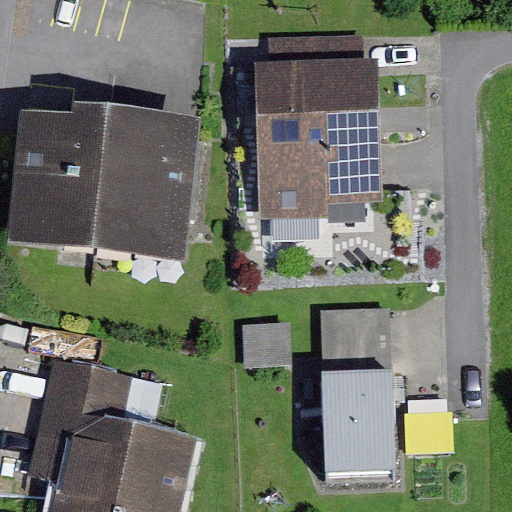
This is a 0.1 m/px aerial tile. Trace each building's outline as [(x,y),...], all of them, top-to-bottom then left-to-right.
[(383,60),(273,71),(287,210),(396,199),(383,60)] [(195,123),(35,117),(30,257),(190,262),(195,123)] [(163,429),(174,383),(69,359),(42,474),(72,481),(89,411),(163,429)] [(334,372),(339,472),(407,469),(403,369),(334,372)] [(64,511),(193,511),(210,440),(163,429),(89,411),(72,481),(64,511)]
